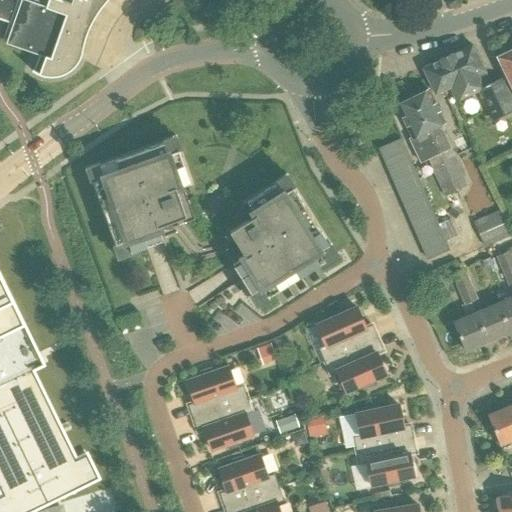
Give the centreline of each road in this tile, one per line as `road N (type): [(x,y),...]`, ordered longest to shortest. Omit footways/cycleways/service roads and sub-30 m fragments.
road 1 (residential): [(379,257),(277,325),(147,375),(193,511)]
road 2 (tertiary): [(0,181),(153,67),(265,48)]
road 3 (residential): [(379,257),(370,206),(328,153),(310,87)]
road 4 (tertiary): [(356,37),(413,34),(511,7)]
road 5 (residential): [(442,390),(379,257)]
road 6 (residential): [(464,511),(442,390)]
